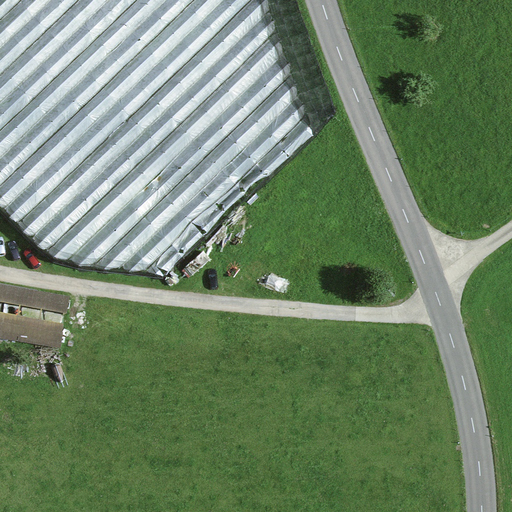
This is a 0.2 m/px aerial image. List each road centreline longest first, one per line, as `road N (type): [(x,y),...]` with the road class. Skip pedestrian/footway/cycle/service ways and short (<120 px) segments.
road 1 (track): [(441,311),(393,316),(96,294),(0,278)]
road 2 (tertiary): [(320,0),(429,274)]
road 3 (tertiary): [(429,274),(473,426),(483,511)]
